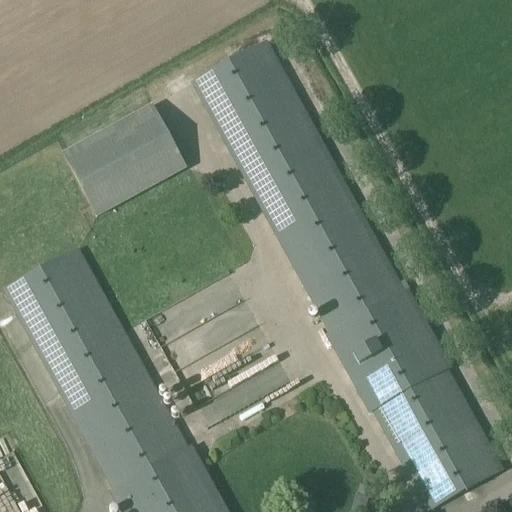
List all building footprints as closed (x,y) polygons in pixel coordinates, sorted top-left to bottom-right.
[(425,511),(432,511),(504,473),(449,373),(452,371),(408,292),(405,294),(266,43),(190,85),(329,336),(325,338),(369,417),(372,415),(425,511)] [(63,157),(97,219),(186,170),(152,108),(63,157)] [(108,494),(118,511),(226,511),(192,448),(188,450),(78,250),(2,293),(111,493),(108,494)] [(143,341),(156,364),(189,345),(183,334),(200,324),(206,334),(224,324),(212,302),(143,341)] [(226,356),(188,377),(194,388),(232,367),(226,356)] [(272,381),(192,432),(201,445),(263,405),(258,397),(271,388),(276,396),(281,394),(272,381)]
